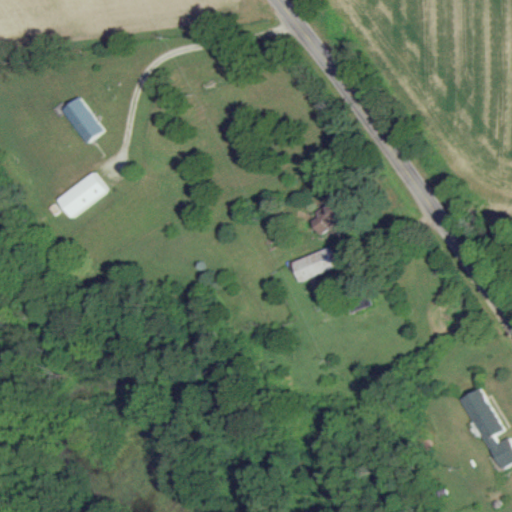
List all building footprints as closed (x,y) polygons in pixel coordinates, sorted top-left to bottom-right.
[(68,108),(94,142),(111,130),(85,95),(68,108)] [(81,216),(116,188),(102,170),(67,198),(81,216)] [(361,209),(349,193),(316,217),(328,233),(361,209)] [(308,280),(344,266),(336,246),(300,261),(308,280)] [(511,466),(511,439),(509,441),(505,434),(511,430),(511,424),(493,387),(474,396),(510,468),(511,466)]
